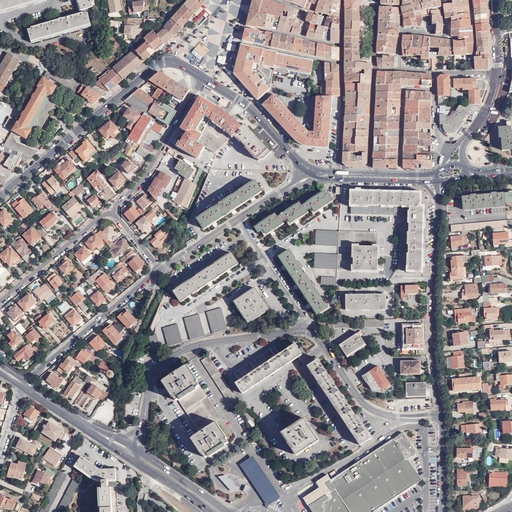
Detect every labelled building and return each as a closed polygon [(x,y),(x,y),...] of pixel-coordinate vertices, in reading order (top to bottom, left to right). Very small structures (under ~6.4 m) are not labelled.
[(23,7),(20,0),(0,0),(0,3),(2,11),(3,13),(11,10),(10,8),(18,7),(18,8),(23,7)] [(78,0),(82,10),(93,7),(92,3),(93,3),(92,0),(78,0)] [(122,11),(119,0),(108,0),(110,13),(122,11)] [(183,6),(193,15),(194,14),(201,6),(203,4),(198,0),(188,0),(185,4),(183,2),(181,4),(183,6)] [(252,0),(250,13),(246,26),(265,28),(268,15),(259,14),(262,0),(252,0)] [(285,6),(263,0),(262,0),(259,14),(268,15),(275,16),(281,17),(281,16),(282,17),(285,6)] [(308,0),(312,1),(308,10),(315,12),(316,9),(319,0),(308,0)] [(325,4),(326,0),(319,0),(316,9),(315,12),(315,13),(316,11),(322,13),(325,4)] [(332,10),(339,12),(340,0),(326,0),(325,4),(322,13),(320,16),(324,17),(328,17),(330,17),(331,15),(332,15),(332,10)] [(344,0),(346,10),(359,10),(358,0),(344,0)] [(420,11),(416,0),(410,0),(412,5),(414,12),(420,11)] [(416,0),(420,11),(425,10),(423,3),(425,3),(423,0),(416,0)] [(443,1),(444,11),(452,11),(453,11),(452,7),(453,7),(452,0),(445,0),(446,1),(443,1)] [(128,7),(129,14),(143,12),(143,10),(148,10),(149,2),(144,1),(133,3),(133,6),(128,7)] [(432,1),(425,3),(423,3),(425,10),(428,9),(433,8),(432,4),(432,1)] [(412,5),(402,6),(401,7),(403,15),(414,12),(412,5)] [(454,11),(453,15),(461,14),(469,13),(468,5),(455,7),(456,11),(454,11)] [(177,13),(187,21),(193,15),(183,6),(177,13)] [(201,6),(194,14),(198,17),(205,9),(201,6)] [(296,10),(285,6),(282,17),(288,18),(297,19),(296,10)] [(379,7),(379,23),(390,23),(391,15),(392,15),(392,8),(379,7)] [(420,11),(414,12),(415,18),(417,27),(420,27),(421,22),(422,19),(421,16),(428,15),(428,11),(428,9),(425,10),(420,11)] [(346,10),(345,21),(353,22),(360,22),(359,10),(346,10)] [(71,30),(91,24),(87,13),(84,14),(83,12),(67,17),(71,30)] [(171,19),(181,28),(187,21),(177,13),(171,19)] [(324,17),(320,16),(317,15),(314,13),(314,15),(309,13),(306,21),(311,24),(318,26),(324,27),(326,22),(328,17),(324,17)] [(268,15),(265,28),(272,29),(275,16),(268,15)] [(391,15),(390,23),(399,23),(399,15),(392,15),(391,15)] [(442,25),(441,17),(437,15),(432,15),(432,21),(432,24),(436,24),(436,28),(436,30),(435,35),(442,35),(443,25),(442,25)] [(275,16),(272,29),(278,30),(281,17),(275,16)] [(282,31),(284,31),(288,18),(282,17),(281,16),(281,17),(278,30),(282,31)] [(51,35),(71,30),(67,17),(48,23),(51,35)] [(293,28),(301,30),(300,24),(295,23),(297,19),(288,18),(284,31),(291,33),(293,28)] [(415,27),(417,27),(415,18),(404,19),(404,27),(415,27)] [(164,29),(174,35),(181,28),(171,19),(169,22),(167,21),(162,28),(164,29)] [(461,20),(452,21),(451,21),(451,29),(470,26),(470,19),(461,20)] [(31,41),(51,35),(48,23),(31,27),(32,29),(28,30),(31,41)] [(476,25),(476,32),(488,32),(487,24),(476,25)] [(139,27),(124,26),(123,35),(125,36),(124,39),(135,40),(136,35),(140,35),(140,29),(138,29),(139,27)] [(325,27),(324,27),(318,26),(316,31),(314,38),(323,40),(324,32),(325,27)] [(470,26),(451,29),(451,36),(459,37),(459,32),(472,31),(472,26),(470,26)] [(157,35),(164,44),(174,35),(164,29),(159,33),(157,35)] [(218,39),(220,34),(210,29),(208,33),(214,36),(218,39)] [(316,31),(309,29),(306,37),(314,38),(316,31)] [(339,44),(339,30),(331,29),(331,34),(330,42),(339,44)] [(264,47),(264,45),(266,39),(260,38),(260,32),(245,30),(242,42),(264,47)] [(144,39),(155,51),(164,44),(157,35),(154,31),(150,34),(147,36),(144,39)] [(459,32),(459,37),(459,40),(464,38),(473,36),(472,31),(459,32)] [(330,42),(331,34),(324,32),(323,40),(330,42)] [(279,42),(280,35),(273,34),(272,41),(271,47),(278,49),(279,42)] [(391,36),(386,35),(386,41),(386,44),(389,44),(396,45),(397,37),(391,36)] [(403,35),(402,46),(408,48),(415,48),(415,45),(409,44),(410,36),(403,35)] [(415,45),(415,48),(417,48),(418,36),(410,36),(409,44),(415,45)] [(417,48),(416,55),(421,56),(424,37),(422,37),(418,36),(417,48)] [(473,36),(464,38),(465,41),(465,43),(467,55),(468,55),(472,54),(473,52),(473,46),(473,42),(473,36)] [(428,43),(429,38),(424,37),(421,56),(421,59),(429,60),(429,59),(429,56),(429,52),(430,47),(429,47),(429,43),(428,43)] [(136,51),(144,61),(155,51),(144,39),(144,38),(141,41),(146,43),(142,46),(141,44),(140,45),(141,47),(136,51)] [(439,49),(441,39),(429,38),(428,43),(429,43),(429,47),(430,47),(439,49)] [(301,47),(302,40),(294,39),(293,45),(293,46),(292,52),(300,53),(301,47)] [(453,55),(453,41),(441,39),(439,49),(438,56),(442,56),(446,56),(453,55)] [(386,41),(378,40),(377,53),(383,53),(384,53),(384,47),(386,47),(386,44),(386,41)] [(465,43),(465,41),(458,42),(456,42),(453,41),(453,55),(467,55),(465,43)] [(285,50),(286,44),(279,42),(278,49),(285,50)] [(316,50),(317,44),(309,42),(308,48),(316,50)] [(226,51),(235,52),(236,45),(228,43),(226,51)] [(324,52),(324,45),(317,44),(316,50),(316,57),(323,58),(324,52)] [(384,47),(384,53),(386,53),(395,54),(396,49),(389,48),(389,44),(386,44),(386,47),(384,47)] [(191,64),(213,68),(217,46),(212,45),(210,56),(207,56),(206,61),(192,58),(191,64)] [(247,90),(258,102),(271,91),(253,72),(254,65),(275,70),(312,77),(314,62),(241,46),(234,75),(247,90)] [(402,46),(403,55),(406,55),(416,56),(416,55),(417,48),(415,48),(408,48),(402,46)] [(300,53),(307,55),(308,48),(301,47),(300,53)] [(338,48),(331,47),(331,53),(330,60),(333,60),(338,61),(338,48)] [(481,59),(488,60),(489,53),(484,53),(484,47),(478,47),(477,47),(476,50),(476,57),(481,57),(481,59)] [(307,55),(316,57),(316,50),(308,48),(307,55)] [(95,83),(109,91),(144,61),(136,51),(134,49),(130,53),(115,65),(113,67),(114,69),(111,72),(105,76),(104,75),(100,78),(101,80),(100,79),(95,83)] [(345,49),(345,62),(356,62),(359,62),(359,49),(345,49)] [(81,68),(95,83),(100,79),(99,78),(109,70),(111,72),(114,69),(113,67),(115,65),(101,50),(81,68)] [(4,86),(7,82),(8,81),(20,60),(8,53),(3,62),(0,66),(0,91),(1,90),(2,91),(4,86)] [(488,70),(488,60),(481,59),(481,57),(476,57),(474,57),(475,70),(488,70)] [(326,88),(340,89),(339,81),(339,74),(332,73),(331,64),(325,63),(325,81),(326,81),(326,88)] [(359,69),(360,75),(361,75),(360,79),(371,79),(371,71),(364,70),(359,69)] [(95,103),(103,96),(82,85),(74,82),(47,71),(43,78),(38,87),(39,88),(36,92),(19,123),(13,120),(13,121),(8,128),(13,131),(16,133),(27,139),(32,131),(30,130),(33,126),(40,130),(46,119),(56,103),(48,99),(51,95),(52,95),(57,87),(47,81),(50,76),(63,84),(79,93),(89,101),(89,102),(93,104),(94,104),(95,103)] [(160,72),(149,80),(156,84),(154,86),(156,88),(157,85),(159,87),(164,89),(170,78),(160,72)] [(377,85),(376,92),(388,92),(388,93),(400,92),(400,85),(400,78),(400,72),(393,72),(393,85),(385,85),(377,85)] [(385,79),(385,85),(393,85),(393,72),(386,72),(385,79)] [(345,74),(345,84),(358,84),(360,84),(360,79),(361,75),(360,75),(345,74)] [(449,89),(449,80),(449,75),(440,76),(438,78),(438,96),(444,96),(450,96),(449,89)] [(180,84),(170,78),(164,89),(173,95),(180,84)] [(474,105),(480,105),(484,94),(485,89),(486,86),(485,84),(485,82),(483,81),(482,80),(480,79),(466,79),(449,80),(449,89),(458,88),(458,87),(462,86),(462,90),(468,90),(469,105),(474,105)] [(190,90),(180,84),(173,95),(172,97),(173,98),(175,96),(182,101),(181,102),(182,103),(190,90)] [(345,84),(346,92),(358,92),(358,84),(345,84)] [(156,92),(153,97),(156,99),(157,100),(159,97),(164,89),(159,87),(156,91),(156,92)] [(124,101),(126,102),(131,105),(144,113),(147,114),(147,113),(149,112),(152,106),(156,99),(153,97),(150,95),(140,88),(124,101)] [(332,97),(339,97),(340,89),(326,88),(321,89),(320,97),(325,97),(332,97)] [(421,101),(421,93),(414,92),(413,100),(418,101),(421,101)] [(421,101),(431,101),(431,93),(421,93),(421,101)] [(278,121),(289,110),(277,97),(277,98),(274,95),(263,105),(266,109),(268,108),(276,116),(274,117),(275,118),(278,121)] [(331,103),(332,97),(325,97),(320,97),(316,96),(315,116),(330,118),(331,113),(329,113),(330,103),(331,103)] [(149,112),(147,113),(150,115),(151,113),(157,117),(156,119),(164,123),(169,115),(173,118),(177,112),(166,106),(166,105),(160,102),(157,100),(156,99),(152,106),(153,106),(149,112)] [(217,108),(217,107),(204,99),(202,104),(198,101),(195,106),(212,116),(217,108)] [(406,100),(405,107),(418,108),(418,101),(413,100),(406,100)] [(418,115),(417,123),(431,123),(431,101),(421,101),(418,101),(418,108),(418,115)] [(166,106),(177,112),(179,108),(169,102),(168,104),(166,106)] [(131,105),(130,109),(140,116),(142,117),(144,113),(131,105)] [(187,132),(185,136),(196,142),(205,128),(209,121),(212,116),(195,106),(185,122),(181,129),(183,130),(187,132)] [(127,128),(133,131),(134,130),(132,129),(136,123),(138,120),(140,116),(130,109),(129,108),(123,116),(131,121),(127,128)] [(205,128),(225,143),(233,135),(236,138),(237,137),(250,151),(249,152),(252,155),(253,154),(259,161),(263,158),(264,159),(271,152),(245,124),(241,127),(234,121),(228,116),(221,111),(217,108),(212,116),(209,121),(205,128)] [(268,108),(266,109),(274,117),(276,116),(268,108)] [(293,137),(304,126),(302,124),(295,117),(289,110),(278,121),(281,125),(283,124),(291,133),(290,134),(292,136),(293,137)] [(456,111),(444,111),(440,111),(440,124),(443,124),(443,128),(444,130),(445,131),(446,132),(447,133),(449,134),(450,134),(452,134),(454,133),(455,133),(457,130),(461,125),(460,124),(463,121),(467,113),(463,111),(462,110),(460,114),(456,111)] [(133,131),(127,140),(129,142),(130,141),(132,143),(133,141),(139,145),(140,146),(150,151),(152,153),(155,148),(152,146),(151,147),(143,142),(151,128),(160,133),(163,127),(155,122),(147,117),(148,116),(146,115),(147,114),(144,113),(142,117),(139,121),(138,123),(137,124),(134,130),(133,131)] [(405,115),(405,123),(416,123),(416,115),(405,115)] [(330,118),(315,116),(314,129),(314,132),(314,135),(329,135),(329,132),(328,131),(328,122),(330,122),(330,118)] [(13,121),(13,120),(10,118),(5,126),(8,128),(13,121)] [(109,142),(120,133),(110,121),(99,130),(109,142)] [(499,127),(499,133),(500,133),(501,137),(502,142),(502,150),(511,149),(511,138),(511,126),(511,121),(507,122),(507,127),(499,127)] [(386,129),(398,130),(399,122),(387,122),(387,123),(386,129)] [(405,123),(404,138),(411,139),(418,139),(426,139),(426,134),(426,133),(421,133),(421,128),(431,128),(431,123),(417,123),(416,123),(405,123)] [(281,125),(290,134),(291,133),(283,124),(281,125)] [(314,135),(314,132),(309,131),(304,126),(293,137),(296,140),(297,139),(300,142),(302,143),(304,144),(310,145),(310,146),(328,147),(329,135),(314,135)] [(205,147),(215,153),(225,143),(205,128),(196,142),(185,136),(181,143),(179,147),(198,158),(200,153),(201,154),(205,147)] [(356,138),(368,138),(368,130),(356,130),(356,138)] [(32,157),(39,151),(25,146),(13,141),(14,139),(14,138),(10,135),(4,146),(19,152),(29,155),(32,157)] [(386,145),(398,145),(398,137),(386,137),(386,138),(386,143),(386,145)] [(76,151),(85,162),(90,159),(88,156),(95,150),(87,140),(83,143),(84,145),(76,151)] [(27,160),(29,155),(19,152),(4,146),(3,144),(2,145),(4,147),(5,148),(3,151),(10,154),(20,158),(27,160)] [(404,145),(403,153),(417,153),(417,151),(418,146),(404,145)] [(125,154),(129,157),(134,148),(129,146),(125,154)] [(136,152),(148,159),(151,155),(148,153),(150,151),(140,146),(136,152)] [(0,163),(5,166),(13,169),(14,166),(16,167),(20,158),(10,154),(3,151),(0,149),(0,163)] [(74,159),(77,157),(72,151),(69,153),(74,159)] [(343,155),(343,163),(346,167),(348,167),(354,167),(354,164),(355,153),(347,152),(343,152),(343,155)] [(354,164),(354,167),(355,167),(363,167),(364,167),(367,164),(367,153),(355,153),(354,164)] [(417,155),(417,161),(421,161),(421,164),(431,164),(431,156),(417,155)] [(178,173),(185,178),(189,180),(195,170),(194,169),(195,168),(192,167),(192,166),(191,168),(177,158),(174,162),(175,163),(178,165),(175,169),(180,172),(178,173)] [(122,167),(129,175),(136,169),(128,159),(124,163),(125,164),(122,167)] [(75,168),(69,160),(61,167),(59,165),(57,165),(54,168),(54,169),(64,181),(68,177),(67,175),(75,168)] [(193,183),(197,185),(201,175),(203,170),(200,168),(193,183)] [(98,170),(91,176),(92,177),(88,180),(99,193),(107,186),(103,181),(99,176),(101,174),(98,170)] [(172,178),(161,171),(158,178),(157,177),(148,191),(156,200),(163,187),(166,183),(168,185),(172,178)] [(119,172),(115,175),(110,180),(116,188),(126,180),(119,172)] [(42,184),(46,188),(50,185),(48,181),(54,177),(53,176),(42,184)] [(50,185),(46,188),(52,195),(56,191),(57,192),(61,188),(59,186),(60,185),(54,177),(48,181),(50,185)] [(192,197),(197,185),(193,183),(189,180),(185,178),(175,202),(177,203),(177,205),(181,207),(181,205),(187,208),(192,197)] [(258,191),(261,189),(255,181),(252,183),(251,181),(246,185),(247,186),(244,188),(243,187),(238,190),(239,191),(236,193),(242,202),(245,199),(246,201),(250,198),(250,199),(255,195),(258,192),(258,191)] [(75,194),(77,196),(84,191),(82,189),(84,187),(81,184),(73,191),(75,194)] [(423,228),(424,228),(424,225),(425,219),(425,216),(425,204),(422,204),(422,190),(389,190),(361,190),(356,189),(356,192),(370,192),(370,191),(373,191),(395,192),(414,192),(414,194),(421,195),(420,206),(423,206),(423,228)] [(352,201),(350,201),(350,207),(351,207),(351,214),(373,214),(373,191),(370,191),(370,192),(356,192),(352,191),(352,201)] [(373,191),(373,214),(394,215),(395,192),(373,191)] [(326,202),(331,199),(328,194),(326,195),(324,192),(321,194),(320,193),(315,196),(316,197),(312,200),(311,198),(306,202),(307,203),(304,205),(307,210),(310,209),(311,208),(314,212),(318,210),(323,207),(323,206),(327,204),(326,202)] [(395,192),(394,215),(395,215),(400,215),(408,215),(408,211),(410,211),(410,208),(415,208),(415,206),(420,206),(421,195),(414,194),(414,192),(395,192)] [(53,207),(56,205),(56,204),(52,200),(50,201),(43,193),(39,196),(37,198),(36,196),(32,200),(39,209),(44,205),(48,209),(51,206),(53,207)] [(238,204),(242,202),(236,193),(233,195),(232,194),(227,197),(228,198),(224,201),(224,200),(218,203),(219,204),(217,206),(222,215),(226,212),(226,213),(230,211),(235,208),(238,206),(238,204)] [(506,203),(505,193),(496,194),(496,193),(492,193),(492,194),(484,195),(485,206),(493,205),(493,207),(502,206),(502,204),(506,204),(506,203)] [(137,201),(144,210),(152,202),(146,194),(137,201)] [(92,198),(88,201),(93,208),(94,207),(95,207),(96,206),(96,205),(97,205),(95,203),(99,200),(95,195),(92,198)] [(485,206),(484,195),(475,196),(475,195),(471,195),(471,196),(463,197),(464,208),(468,208),(468,209),(477,208),(477,207),(485,206)] [(62,207),(69,215),(75,211),(74,210),(77,208),(79,210),(82,207),(74,197),(62,207)] [(332,198),(331,199),(326,202),(327,204),(323,206),(323,207),(324,207),(334,200),(332,198)] [(34,211),(23,199),(18,203),(17,201),(13,204),(24,218),(34,211)] [(307,210),(304,205),(302,206),(300,203),(296,205),(295,204),(290,208),(290,209),(287,211),(286,210),(281,214),(281,215),(280,216),(283,221),(285,220),(287,219),(290,223),(294,221),(299,218),(298,218),(302,215),(301,214),(307,210)] [(55,213),(60,209),(56,205),(53,207),(47,212),(48,213),(49,214),(54,210),(54,211),(43,220),(42,219),(39,221),(44,227),(46,226),(48,229),(54,223),(58,219),(59,220),(62,217),(58,212),(56,214),(55,213)] [(222,215),(217,206),(214,208),(213,207),(208,210),(209,211),(205,214),(204,213),(199,215),(200,217),(197,219),(203,227),(206,225),(207,226),(210,224),(211,225),(216,221),(219,218),(219,217),(222,215)] [(400,228),(423,228),(423,206),(420,206),(415,206),(415,208),(410,208),(410,211),(408,211),(408,215),(400,215),(400,228)] [(125,214),(132,222),(141,215),(134,207),(125,214)] [(75,211),(69,215),(70,217),(79,210),(77,208),(74,210),(75,211)] [(0,213),(0,221),(5,227),(13,220),(5,210),(0,213)] [(152,210),(144,217),(149,222),(157,215),(152,210)] [(309,212),(307,210),(301,214),(302,215),(298,218),(299,218),(299,219),(309,212)] [(270,232),(274,229),(277,226),(277,225),(283,221),(280,216),(277,217),(275,214),(272,216),(271,215),(266,218),(267,220),(263,222),(263,221),(258,224),(258,225),(255,227),(259,233),(261,231),(263,230),(266,234),(269,232),(270,232)] [(149,222),(144,217),(136,224),(144,232),(152,226),(149,222)] [(451,225),(451,232),(455,232),(462,231),(467,230),(478,229),(493,228),(497,228),(503,227),(508,227),(507,220),(451,225)] [(285,224),(283,221),(277,225),(277,226),(274,229),(275,230),(285,224)] [(40,238),(30,226),(27,228),(26,229),(28,231),(24,235),(31,245),(37,240),(40,238)] [(110,246),(114,243),(112,242),(110,244),(107,240),(110,240),(111,239),(112,237),(115,234),(109,226),(102,232),(101,230),(98,233),(103,239),(110,247),(110,246)] [(503,232),(503,227),(497,228),(493,228),(493,232),(496,231),(497,233),(492,233),(493,244),(500,243),(509,242),(508,232),(503,232)] [(164,228),(158,233),(161,236),(158,239),(156,237),(150,242),(156,248),(157,247),(161,244),(163,245),(169,240),(168,239),(171,236),(164,228)] [(400,249),(422,249),(422,240),(423,228),(400,228),(400,248),(400,249)] [(339,233),(340,231),(339,231),(316,230),(315,245),(339,246),(339,233)] [(377,232),(340,231),(339,233),(339,246),(340,246),(352,246),(354,246),(377,246),(377,245),(377,232)] [(103,239),(98,233),(86,243),(89,247),(92,251),(97,247),(102,242),(101,241),(103,239)] [(466,236),(451,237),(452,249),(457,249),(457,245),(467,245),(466,236)] [(171,256),(173,255),(176,242),(177,238),(174,237),(167,254),(171,256)] [(19,253),(27,263),(31,260),(26,254),(25,253),(28,250),(25,245),(26,244),(22,239),(17,243),(14,239),(14,240),(13,241),(10,243),(12,245),(13,246),(19,253)] [(117,244),(115,242),(114,243),(110,246),(111,248),(112,247),(115,250),(114,251),(115,253),(115,254),(116,255),(117,255),(118,256),(119,255),(120,255),(121,254),(130,247),(123,239),(117,244)] [(378,246),(377,246),(354,246),(354,255),(354,269),(354,270),(377,271),(378,265),(378,258),(378,246)] [(91,255),(84,247),(75,254),(82,263),(82,262),(89,256),(91,255)] [(10,266),(13,263),(15,265),(18,265),(23,261),(12,249),(10,250),(8,249),(0,255),(0,256),(5,263),(7,262),(10,266)] [(135,253),(133,250),(132,251),(131,249),(128,251),(129,253),(121,260),(122,261),(123,263),(128,259),(130,257),(135,253)] [(406,272),(412,272),(412,270),(422,271),(422,249),(400,249),(399,270),(406,270),(406,272)] [(412,272),(424,272),(424,267),(424,261),(424,249),(422,249),(422,271),(412,270),(412,272)] [(295,259),(291,253),(289,250),(281,256),(283,259),(282,260),(284,263),(284,264),(287,269),(290,272),(291,271),(294,275),(302,269),(300,267),(297,261),(298,261),(296,258),(295,259)] [(144,265),(135,253),(130,257),(132,260),(129,263),(136,272),(144,265)] [(234,264),(237,261),(232,253),(228,255),(228,254),(223,257),(224,258),(220,261),(219,260),(214,263),(215,264),(212,266),(218,274),(221,272),(222,273),(226,271),(231,268),(231,267),(235,265),(234,264)] [(337,269),(338,255),(315,253),(314,268),(337,269)] [(342,255),(338,255),(337,269),(351,269),(354,269),(354,255),(352,255),(342,255)] [(502,255),(485,257),(485,266),(502,265),(501,260),(502,260),(502,255)] [(85,265),(92,259),(89,256),(82,262),(85,265)] [(451,261),(451,268),(454,268),(462,267),(463,267),(463,263),(465,263),(468,262),(468,259),(469,259),(468,256),(467,256),(452,257),(452,261),(451,261)] [(59,268),(61,269),(65,275),(66,275),(74,268),(68,261),(63,264),(59,268)] [(118,267),(120,269),(122,267),(123,268),(115,274),(117,277),(115,279),(118,283),(126,276),(128,275),(128,274),(127,272),(128,270),(123,263),(118,267)] [(214,277),(218,274),(212,266),(210,268),(209,267),(204,270),(205,271),(201,273),(200,273),(195,276),(196,277),(193,278),(199,287),(202,285),(203,286),(207,283),(207,284),(211,281),(215,278),(214,277)] [(454,268),(451,268),(452,273),(452,275),(450,275),(451,280),(463,279),(463,276),(466,276),(465,267),(463,267),(462,267),(454,268)] [(304,272),(302,269),(294,275),(296,278),(295,279),(297,283),(300,288),(302,291),(303,291),(306,294),(315,288),(313,286),(309,281),(310,280),(308,277),(308,278),(306,275),(306,274),(305,272),(304,272)] [(50,282),(56,289),(63,283),(57,275),(57,276),(55,273),(48,279),(50,282)] [(90,278),(94,283),(96,281),(106,293),(114,286),(104,274),(97,280),(93,275),(90,278)] [(321,284),(336,285),(336,282),(337,277),(321,277),(321,284)] [(195,289),(199,287),(193,278),(190,281),(189,280),(185,283),(185,284),(182,286),(181,285),(176,289),(177,290),(174,291),(179,300),(182,298),(183,299),(187,296),(187,297),(192,294),(192,293),(196,291),(195,289)] [(33,291),(40,299),(41,301),(44,299),(46,300),(54,294),(45,284),(42,286),(43,288),(41,289),(40,288),(39,287),(33,291)] [(466,295),(462,295),(462,299),(474,298),(473,297),(478,297),(477,284),(465,285),(466,293),(466,295)] [(490,287),(490,293),(498,293),(507,292),(506,284),(490,285),(490,287)] [(402,296),(406,296),(406,294),(418,293),(418,285),(406,285),(406,286),(402,286),(402,296)] [(238,300),(238,299),(234,302),(237,305),(238,305),(247,318),(246,319),(248,323),(252,320),(251,319),(265,310),(265,312),(269,309),(267,305),(266,306),(256,293),(258,292),(255,288),(252,290),(252,291),(238,300)] [(315,288),(306,294),(308,298),(307,299),(310,302),(309,303),(313,308),(314,308),(315,311),(317,310),(319,314),(327,308),(326,305),(322,300),(323,299),(321,296),(320,297),(317,291),(315,288)] [(237,299),(238,299),(238,300),(252,291),(252,290),(251,290),(237,299)] [(82,302),(86,299),(80,291),(77,293),(76,291),(69,297),(77,306),(79,304),(82,309),(86,306),(82,302)] [(95,303),(98,307),(102,304),(104,303),(106,302),(106,300),(99,291),(91,298),(94,301),(93,302),(94,304),(95,303)] [(258,291),(258,292),(256,293),(266,306),(267,305),(258,291)] [(26,311),(36,303),(37,302),(36,302),(30,294),(19,303),(26,311)] [(346,310),(366,310),(366,294),(364,294),(364,296),(353,296),(353,294),(346,294),(346,310)] [(366,294),(366,310),(386,310),(386,294),(379,294),(379,296),(368,296),(367,294),(366,294)] [(498,306),(498,301),(497,301),(489,302),(483,302),(479,302),(478,302),(479,312),(484,311),(484,314),(486,314),(486,319),(492,319),(492,320),(498,320),(498,314),(500,314),(499,306),(498,306)] [(19,308),(20,307),(17,303),(14,305),(15,307),(8,313),(14,320),(14,319),(16,322),(19,320),(19,319),(17,317),(22,313),(17,307),(18,306),(19,308)] [(238,305),(237,305),(236,306),(245,319),(246,319),(247,318),(238,305)] [(221,308),(207,312),(213,334),(227,330),(221,308)] [(472,315),(471,309),(471,308),(455,310),(455,320),(458,320),(458,322),(475,321),(475,315),(472,315)] [(65,316),(73,326),(82,319),(74,309),(65,316)] [(118,317),(128,328),(137,321),(126,309),(118,317)] [(251,319),(252,320),(252,321),(266,312),(265,312),(265,310),(251,319)] [(39,322),(45,329),(55,321),(49,313),(44,318),(43,317),(42,318),(43,319),(39,322)] [(198,314),(184,318),(190,340),(205,336),(198,314)] [(16,327),(22,334),(26,331),(20,323),(15,327),(16,327)] [(120,334),(125,328),(121,326),(117,323),(113,326),(105,333),(115,344),(123,337),(120,334)] [(103,331),(105,333),(113,326),(111,324),(103,331)] [(170,346),(184,342),(177,324),(165,327),(170,346)] [(402,325),(402,350),(419,350),(419,354),(426,354),(425,345),(423,346),(423,340),(425,340),(425,324),(423,324),(402,325)] [(25,335),(33,345),(42,338),(34,329),(32,331),(30,330),(25,335)] [(510,330),(502,330),(494,331),(493,329),(489,329),(490,335),(486,335),(487,339),(490,339),(490,343),(494,342),(494,340),(505,339),(510,339),(510,330)] [(360,331),(339,345),(348,357),(366,345),(360,336),(363,334),(360,331)] [(12,341),(9,343),(13,348),(22,340),(17,333),(15,335),(12,332),(8,335),(9,336),(12,341)] [(453,339),(454,346),(468,344),(466,332),(452,334),(453,339)] [(89,343),(85,347),(90,351),(91,351),(97,355),(103,349),(104,351),(108,347),(107,346),(108,345),(107,343),(106,344),(97,334),(90,341),(89,343)] [(155,350),(162,349),(157,334),(150,336),(155,350)] [(29,343),(25,346),(26,347),(15,356),(19,361),(22,358),(25,358),(27,360),(32,355),(31,353),(35,350),(33,348),(29,343)] [(295,343),(279,354),(275,356),(283,367),(298,357),(302,354),(299,349),(295,343)] [(36,352),(41,357),(45,354),(36,344),(33,348),(35,350),(36,352)] [(85,347),(83,345),(81,348),(82,349),(76,358),(85,364),(88,359),(90,356),(97,360),(99,357),(97,355),(91,351),(90,351),(85,347)] [(235,373),(240,380),(256,370),(275,356),(279,354),(275,347),(235,373)] [(302,347),(299,349),(302,354),(298,357),(305,368),(308,366),(318,359),(317,357),(311,360),(302,347)] [(454,362),(452,362),(452,368),(464,367),(463,351),(453,352),(454,356),(454,361),(454,362)] [(511,351),(498,352),(499,363),(511,361),(511,351)] [(81,364),(69,356),(63,364),(62,364),(57,371),(61,374),(64,370),(69,373),(75,364),(77,366),(78,365),(80,366),(81,364)] [(256,370),(263,381),(271,375),(283,367),(275,356),(256,370)] [(238,403),(208,357),(202,361),(231,407),(238,403)] [(332,379),(318,359),(308,366),(321,386),(332,379)] [(97,367),(97,368),(105,374),(111,367),(102,361),(100,364),(97,367)] [(419,365),(421,365),(420,361),(400,361),(400,375),(421,374),(420,370),(419,370),(419,365)] [(177,398),(179,400),(196,388),(195,386),(198,384),(195,381),(197,380),(186,364),(162,379),(163,380),(161,381),(171,397),(172,396),(174,399),(177,398)] [(388,391),(392,388),(378,366),(373,369),(369,372),(370,373),(368,375),(367,374),(362,376),(371,390),(372,389),(375,387),(378,392),(385,387),(387,390),(388,391)] [(240,380),(236,383),(243,394),(263,381),(256,370),(240,380)] [(52,372),(47,381),(59,389),(63,381),(65,382),(67,380),(61,376),(60,378),(52,372)] [(465,379),(455,380),(455,385),(453,386),(453,391),(481,388),(480,377),(473,378),(472,374),(465,374),(465,379)] [(511,374),(496,376),(497,381),(501,381),(501,385),(499,385),(499,389),(506,388),(506,385),(511,384),(511,374)] [(72,381),(75,383),(76,382),(80,385),(83,380),(76,376),(72,381)] [(332,379),(321,386),(334,406),(345,398),(332,379)] [(72,381),(65,394),(73,399),(80,386),(75,383),(72,381)] [(424,391),(424,383),(406,383),(406,396),(426,396),(426,391),(424,391)] [(488,385),(488,383),(482,383),(483,392),(480,392),(480,395),(484,395),(489,395),(488,390),(488,385)] [(93,384),(87,393),(96,398),(103,399),(107,393),(93,384)] [(178,400),(198,432),(214,421),(201,401),(207,397),(199,386),(196,388),(179,400),(178,400)] [(506,405),(509,405),(508,400),(496,401),(496,395),(488,395),(489,400),(490,400),(491,410),(499,410),(506,410),(506,405)] [(225,437),(226,438),(232,435),(207,397),(201,401),(214,421),(225,437)] [(358,418),(345,398),(334,406),(347,425),(358,418)] [(463,404),(457,404),(458,412),(465,412),(465,414),(476,413),(475,401),(463,402),(463,404)] [(32,424),(40,412),(29,405),(27,408),(29,410),(25,415),(26,416),(24,419),(32,424)] [(304,417),(296,423),(297,424),(288,430),(288,428),(282,432),(293,448),(292,449),(296,454),(312,443),(313,444),(318,441),(307,425),(308,424),(304,417)] [(371,438),(358,418),(347,425),(360,445),(371,438)] [(55,441),(62,430),(48,421),(45,424),(43,423),(42,426),(45,427),(42,431),(55,441)] [(207,454),(208,456),(225,446),(224,443),(227,441),(224,437),(225,437),(214,421),(198,432),(192,436),(192,437),(190,438),(200,454),(201,454),(203,456),(207,454)] [(510,421),(502,422),(504,433),(511,432),(511,422),(510,422),(510,421)] [(473,433),(474,433),(482,433),(481,423),(461,425),(462,432),(466,432),(466,433),(467,433),(473,432),(473,433)] [(319,440),(308,424),(307,425),(318,441),(319,440)] [(293,448),(282,432),(281,432),(292,449),(293,448)] [(372,511),(420,480),(407,460),(417,453),(403,432),(346,470),(331,480),(327,483),(331,491),(327,494),(321,487),(304,498),(312,511),(372,511)] [(41,442),(35,439),(32,444),(20,438),(18,441),(19,442),(17,447),(33,455),(37,447),(39,447),(41,442)] [(297,455),(313,444),(312,443),(296,454),(297,455)] [(497,449),(496,456),(500,457),(500,458),(511,459),(511,449),(501,449),(501,447),(497,447),(497,449)] [(474,448),(472,448),(467,448),(461,448),(458,449),(457,448),(457,453),(457,457),(462,457),(462,458),(474,458),(474,448)] [(63,465),(66,458),(61,455),(57,462),(58,462),(55,468),(59,470),(62,464),(63,465)] [(116,486),(115,469),(102,469),(98,468),(81,456),(75,465),(94,479),(97,480),(99,480),(102,480),(103,487),(100,487),(100,511),(111,511),(111,486),(116,486)] [(253,456),(240,465),(268,506),(281,497),(253,456)] [(15,476),(23,479),(27,467),(26,467),(27,463),(19,461),(19,462),(14,461),(13,463),(12,463),(7,476),(14,478),(15,476)] [(33,482),(38,484),(39,481),(48,485),(48,484),(50,485),(52,481),(53,482),(54,480),(50,478),(52,476),(53,476),(55,472),(47,468),(45,473),(38,470),(33,482)] [(466,474),(471,474),(474,474),(474,470),(457,470),(457,486),(466,486),(466,481),(466,474)] [(507,481),(507,473),(494,473),(494,470),(488,470),(488,472),(489,472),(489,485),(498,485),(498,483),(507,484),(507,481)] [(39,511),(47,511),(67,475),(60,472),(39,511)] [(217,477),(231,492),(239,490),(226,475),(217,477)] [(327,475),(316,482),(321,487),(327,494),(331,491),(327,483),(331,480),(327,475)] [(64,511),(80,481),(73,478),(55,511),(64,511)] [(485,501),(488,499),(485,494),(483,490),(475,490),(475,493),(480,493),(485,501)] [(0,497),(0,504),(18,511),(22,505),(1,495),(0,497)] [(476,503),(480,502),(480,495),(463,496),(464,508),(476,508),(476,503)]
